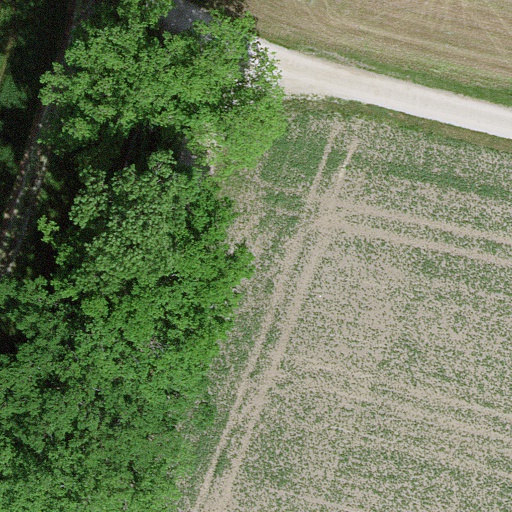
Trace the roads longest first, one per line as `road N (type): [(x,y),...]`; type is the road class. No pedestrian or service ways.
road 1 (track): [(244,49),(49,511)]
road 2 (track): [(511,124),(244,49),(187,22),(163,0)]
